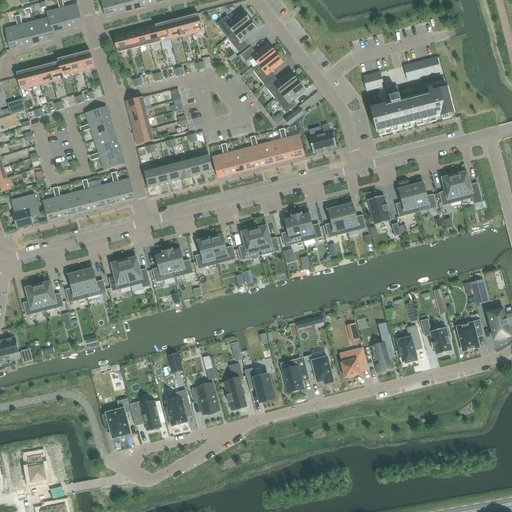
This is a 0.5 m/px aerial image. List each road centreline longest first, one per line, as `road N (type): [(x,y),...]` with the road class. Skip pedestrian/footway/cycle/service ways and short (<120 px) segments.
road 1 (residential): [(110,458),(511,348)]
road 2 (residential): [(88,0),(147,223)]
road 3 (residential): [(359,167),(147,223)]
road 4 (residential): [(257,0),(344,111),(359,167)]
road 5 (residential): [(147,223),(0,259)]
road 6 (residential): [(489,135),(359,167)]
